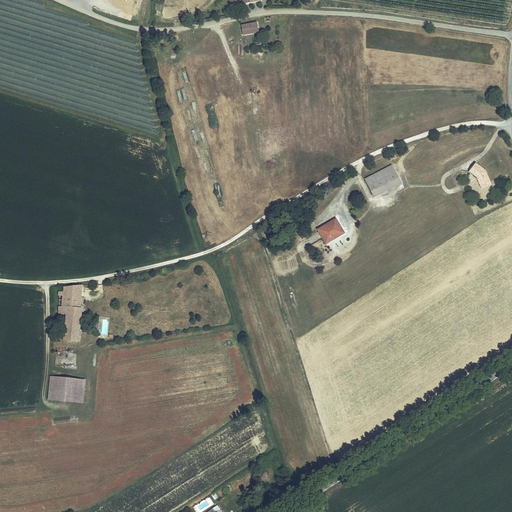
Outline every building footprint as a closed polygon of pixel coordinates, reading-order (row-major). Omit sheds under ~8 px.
[(231,7),(233,15),(240,13),(239,7),(236,7),(235,6),(231,7)] [(244,33),(258,31),(258,23),(243,25),(244,33)] [(204,134),(196,135),(198,146),(206,145),(204,134)] [(489,180),(485,169),(475,162),(469,171),(476,176),(477,175),(478,176),(482,184),(489,180)] [(376,197),(403,182),(394,165),(367,180),(376,197)] [(481,188),(491,183),(489,180),(482,184),(478,176),(477,175),(476,176),(481,188)] [(340,220),(322,229),(327,240),(346,231),(340,220)] [(346,231),(327,240),(329,244),(348,234),(346,231)] [(80,307),(83,284),(65,287),(65,291),(61,291),(59,314),(66,314),(64,340),(79,342),(83,308),(80,307)] [(108,335),(108,317),(100,317),(100,335),(108,335)] [(84,404),(85,381),(51,378),(49,401),(84,404)]
